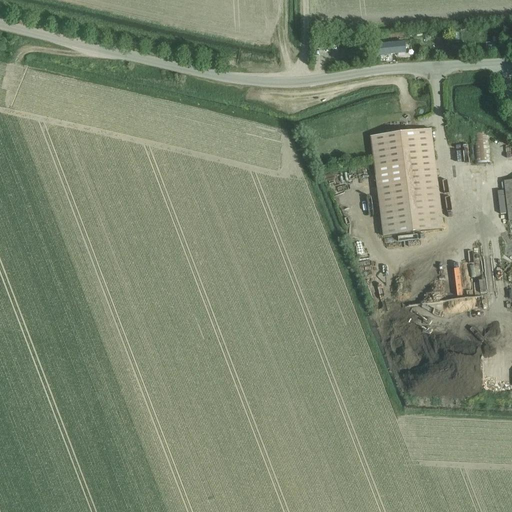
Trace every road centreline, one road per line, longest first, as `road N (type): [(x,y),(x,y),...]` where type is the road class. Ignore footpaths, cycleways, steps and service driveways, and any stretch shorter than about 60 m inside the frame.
road 1 (unclassified): [(0,23),(256,82),(511,62)]
road 2 (unknown): [(434,70),(445,167),(483,215),(497,317),(511,335)]
